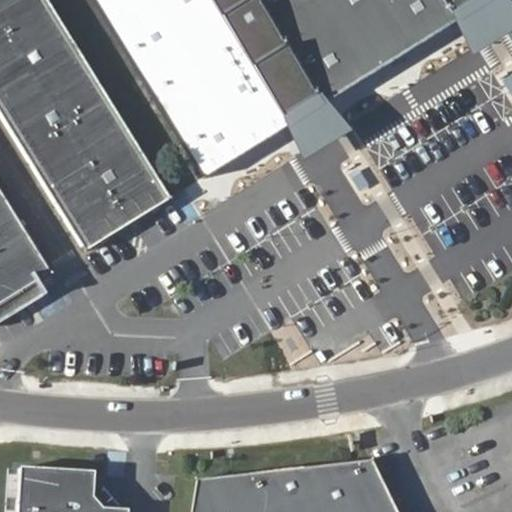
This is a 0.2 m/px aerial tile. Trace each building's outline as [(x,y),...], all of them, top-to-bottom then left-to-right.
[(0,0),(0,110),(85,249),(171,196),(48,0),(0,0)] [(253,154),(158,0),(95,0),(208,184),(253,154)] [(213,0),(158,0),(253,154),(293,129),(213,0)] [(462,16),(451,0),(263,0),(327,101),(462,16)] [(282,137),(268,146),(279,164),(294,156),(282,137)] [(0,304),(53,271),(0,185),(0,304)] [(394,511),(375,473),(370,461),(367,458),(195,478),(188,511),(394,511)] [(17,470),(15,511),(102,511),(97,506),(91,497),(93,475),(17,470)]
